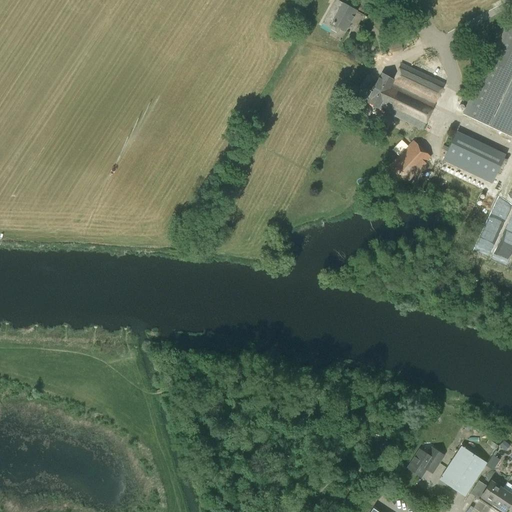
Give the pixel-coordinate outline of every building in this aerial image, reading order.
[(334,0),(322,24),(336,32),(338,27),(345,31),(356,11),(335,0),(334,0)] [(511,12),(467,107),(464,114),(510,137),(511,131),(511,12)] [(381,74),(366,102),(378,109),(387,114),(387,113),(422,130),(444,83),(401,63),(393,80),(381,74)] [(491,183),(504,157),(456,134),(443,161),(491,183)] [(405,185),(431,157),(413,141),(386,168),(405,185)] [(499,445),(505,450),(509,445),(504,440),(499,445)] [(461,446),(439,479),(437,484),(455,490),(464,496),(486,463),(461,446)] [(425,454),(419,450),(407,469),(420,477),(430,462),(436,466),(443,455),(432,448),(429,453),(425,454)] [(492,455),(486,464),(493,468),(499,459),(492,455)] [(477,499),(490,507),(502,489),(491,482),(488,487),(478,480),(472,489),(481,495),(479,499),(478,498),(477,499)] [(511,485),(507,482),(502,489),(490,507),(497,511),(503,511),(511,499),(511,495),(511,494),(511,485)]
